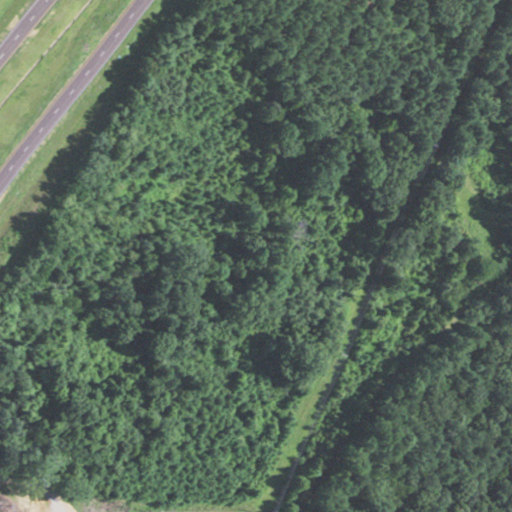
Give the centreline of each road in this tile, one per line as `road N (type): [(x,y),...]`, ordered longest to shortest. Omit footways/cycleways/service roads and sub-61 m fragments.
road 1 (residential): [(251,511),(297,462),(401,297),(511,232)]
road 2 (trunk): [(0,176),(137,0)]
